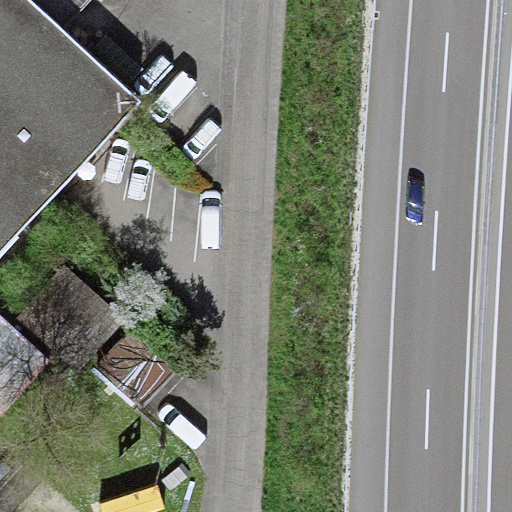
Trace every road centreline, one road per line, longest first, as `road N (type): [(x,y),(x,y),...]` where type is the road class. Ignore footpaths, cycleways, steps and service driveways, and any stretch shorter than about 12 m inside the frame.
road 1 (unclassified): [(215,511),(245,0)]
road 2 (motorway): [(450,0),(424,511)]
